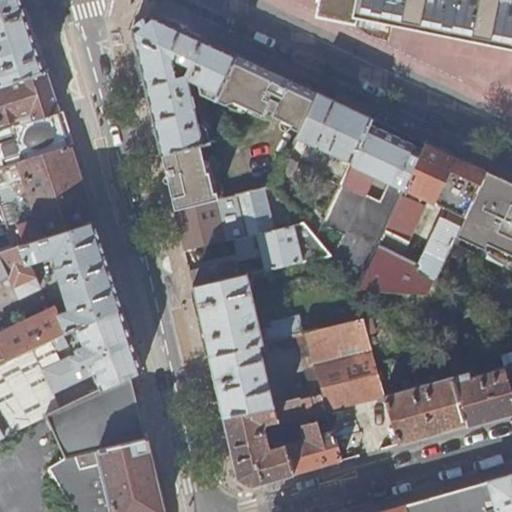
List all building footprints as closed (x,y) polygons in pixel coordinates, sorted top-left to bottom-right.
[(22,0),(0,0),(0,87),(46,72),(34,35),(22,0)] [(511,0),(319,0),(317,16),(359,24),(361,15),(369,17),(371,9),(391,13),(389,21),(398,23),(400,14),(414,17),(412,27),(511,46),(511,0)] [(217,102),(237,57),(198,39),(153,18),(133,33),(149,102),(162,157),(202,147),(211,144),(207,129),(201,126),(198,126),(188,81),(200,86),(202,96),(216,103),(217,102)] [(279,77),(237,57),(217,102),(242,114),(249,109),(262,116),(266,108),(274,112),(273,116),(293,125),(291,128),(300,133),(318,95),(279,77)] [(53,95),(46,72),(0,87),(0,126),(20,120),(32,116),(34,122),(59,114),(53,95)] [(346,108),(318,95),(300,133),(297,140),(311,146),(308,154),(315,158),(317,154),(324,158),(326,154),(352,166),(373,121),(346,108)] [(66,135),(59,114),(34,122),(22,126),(0,132),(0,170),(1,170),(70,148),(66,135)] [(32,116),(20,120),(22,126),(34,122),(32,116)] [(400,134),(373,121),(352,166),(342,187),(366,198),(375,178),(404,192),(425,145),(400,134)] [(234,139),(223,126),(214,132),(216,143),(234,139)] [(463,198),(466,191),(475,196),(486,173),(461,162),(425,145),(404,192),(359,290),(359,292),(376,293),(381,282),(391,287),(388,294),(429,297),(453,245),(472,203),(463,198)] [(202,147),(162,157),(168,184),(175,212),(222,201),(213,159),(205,160),(202,147)] [(82,183),(70,148),(1,170),(13,210),(22,207),(18,192),(29,188),(39,222),(11,231),(16,250),(95,224),(82,183)] [(297,164),(287,159),(281,173),(291,178),(297,164)] [(511,185),(486,173),(475,196),(472,203),(453,245),(481,257),(484,250),(511,262),(511,185)] [(222,201),(175,212),(180,234),(184,253),(257,236),(273,232),(263,191),(222,201)] [(472,203),(475,196),(466,191),(463,198),(472,203)] [(0,254),(16,250),(11,231),(0,198),(0,254)] [(122,308),(109,268),(95,224),(16,250),(0,254),(0,366),(48,343),(64,336),(74,331),(122,308)] [(273,232),(257,236),(266,273),(332,258),(305,225),(273,232)] [(233,263),(189,274),(193,289),(238,280),(233,263)] [(201,322),(209,357),(260,345),(262,345),(260,333),(247,278),(238,280),(193,289),(201,322)] [(381,282),(376,293),(388,294),(391,287),(381,282)] [(449,299),(430,297),(443,344),(453,341),(461,339),(449,299)] [(128,327),(122,308),(74,331),(79,341),(74,343),(76,348),(81,346),(82,349),(78,350),(80,354),(58,365),(54,355),(48,343),(0,366),(0,442),(6,438),(48,418),(63,410),(55,395),(95,376),(98,383),(102,392),(132,378),(133,378),(143,373),(140,366),(131,338),(128,327)] [(299,319),(303,335),(305,334),(320,331),(316,315),(299,319)] [(260,333),(262,345),(281,340),(303,335),(299,319),(272,325),(273,330),(260,333)] [(365,322),(365,320),(320,331),(305,334),(319,381),(323,396),(322,396),(326,411),(352,405),(386,396),(369,337),(365,322)] [(365,322),(369,337),(377,335),(373,321),(365,322)] [(308,384),(319,381),(305,334),(303,335),(281,340),(284,351),(298,348),(308,384)] [(69,348),(64,336),(48,343),(54,355),(69,348)] [(511,414),(511,361),(488,368),(489,374),(471,378),(470,373),(459,376),(456,367),(460,365),(453,341),(443,344),(453,378),(467,427),(493,420),(511,414)] [(217,389),(223,418),(275,406),(264,364),(269,363),(267,356),(263,357),(260,345),(209,357),(217,389)] [(396,364),(412,360),(410,354),(395,357),(396,364)] [(423,374),(418,358),(412,360),(417,376),(423,374)] [(430,438),(467,427),(453,378),(426,385),(425,380),(417,382),(418,387),(414,388),(409,371),(397,374),(402,391),(386,396),(400,446),(430,438)] [(136,394),(133,378),(132,378),(102,392),(63,410),(48,418),(67,461),(48,471),(72,511),(164,511),(151,453),(148,442),(147,442),(136,394)] [(301,401),(322,396),(323,396),(319,381),(308,384),(281,390),(284,404),(301,401)] [(316,414),(326,411),(322,396),(301,401),(305,417),(316,414)] [(252,488),(343,462),(334,433),(322,436),(318,423),(301,427),(306,441),(287,446),(286,442),(274,445),(275,450),(271,451),(266,431),(268,426),(294,419),(296,425),(301,424),(299,418),(305,417),(301,401),(284,404),(275,406),(223,418),(231,448),(238,481),(252,488)] [(301,427),(318,423),(316,414),(305,417),(299,418),(301,424),(301,427)] [(511,511),(511,476),(387,511),(511,511)]
